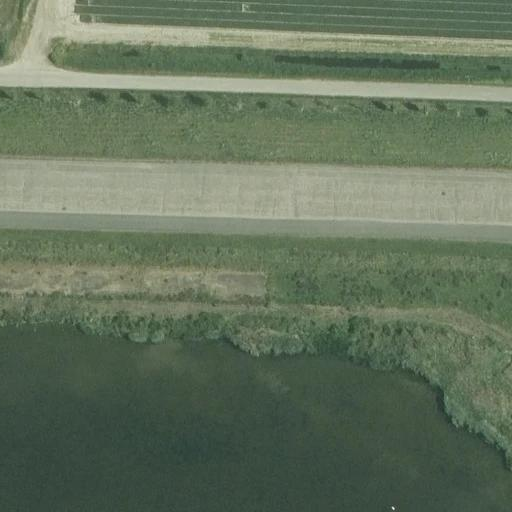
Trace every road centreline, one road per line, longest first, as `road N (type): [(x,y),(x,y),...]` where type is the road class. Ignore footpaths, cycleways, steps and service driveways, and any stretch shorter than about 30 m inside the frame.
road 1 (unclassified): [(0,220),(511,237)]
road 2 (unclassified): [(511,96),(0,82)]
